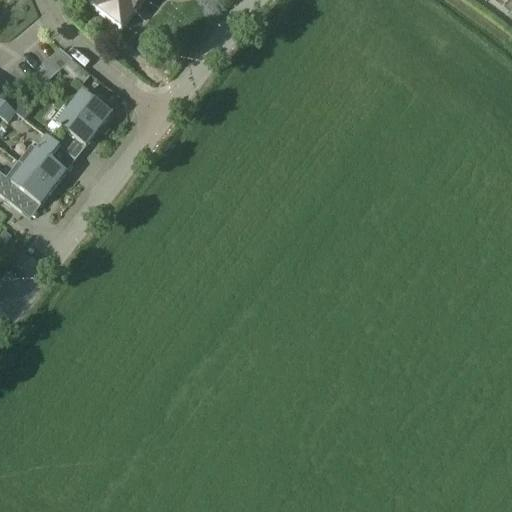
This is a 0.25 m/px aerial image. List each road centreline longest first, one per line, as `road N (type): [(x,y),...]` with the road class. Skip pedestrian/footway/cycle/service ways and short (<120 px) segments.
road 1 (unclassified): [(0,327),(159,121)]
road 2 (unclassified): [(159,121),(251,0)]
road 3 (residential): [(159,121),(49,21)]
